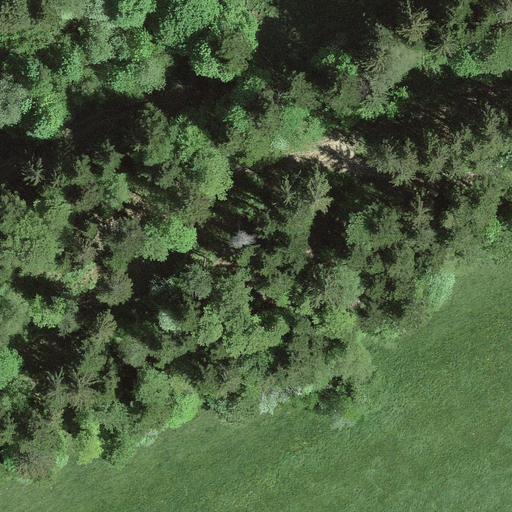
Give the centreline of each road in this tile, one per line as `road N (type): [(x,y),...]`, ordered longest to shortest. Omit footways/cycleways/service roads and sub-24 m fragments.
road 1 (track): [(511,178),(316,163),(232,174),(192,41),(145,20),(12,0)]
road 2 (track): [(0,378),(185,229),(232,174)]
